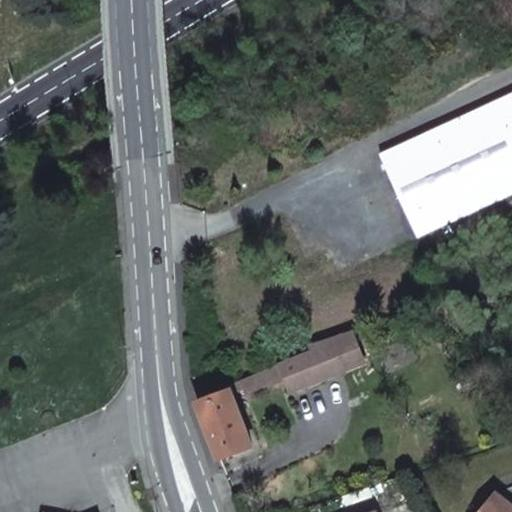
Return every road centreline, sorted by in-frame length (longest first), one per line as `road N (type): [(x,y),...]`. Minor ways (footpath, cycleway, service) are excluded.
road 1 (tertiary): [(155,364),(134,0)]
road 2 (secondary): [(202,0),(0,123)]
road 3 (tertiary): [(212,511),(155,364)]
road 4 (tertiary): [(155,364),(176,511)]
